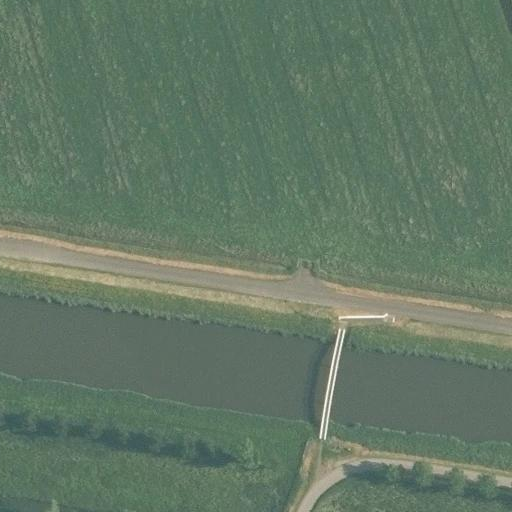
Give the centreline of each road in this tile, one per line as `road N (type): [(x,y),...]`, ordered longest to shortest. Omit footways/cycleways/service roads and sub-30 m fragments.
road 1 (unclassified): [(0,245),(390,304)]
road 2 (unclassified): [(511,481),(374,459),(332,471)]
road 3 (unclassified): [(511,322),(390,304)]
